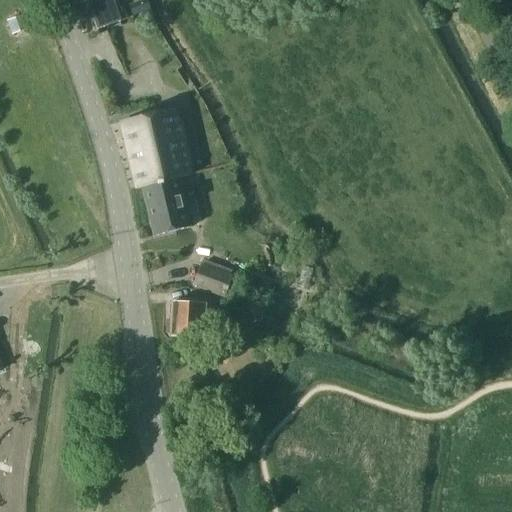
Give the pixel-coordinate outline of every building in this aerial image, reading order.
[(72,0),(74,6),(85,3),(96,31),(119,23),(120,26),(142,18),(135,0),(72,0)] [(174,110),(122,122),(138,189),(141,188),(190,176),(174,110)] [(190,176),(141,188),(153,237),(190,228),(189,224),(200,221),(190,176)] [(201,266),(193,285),(224,297),(231,278),(230,277),(232,272),(204,262),(202,267),(201,266)] [(203,339),(205,305),(172,302),(171,321),(167,321),(166,333),(170,333),(170,337),(203,339)] [(242,323),(246,311),(234,307),(230,318),(242,323)] [(0,509),(15,504),(11,493),(0,497),(0,509)]
